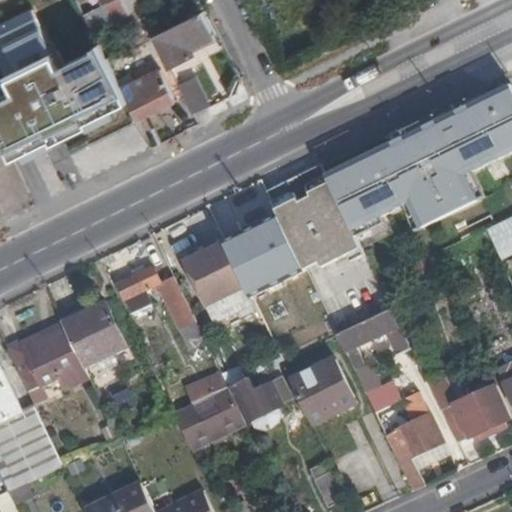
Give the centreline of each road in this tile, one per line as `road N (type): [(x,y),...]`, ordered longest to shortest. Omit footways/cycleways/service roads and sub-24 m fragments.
road 1 (secondary): [(0,269),(285,129)]
road 2 (secondary): [(285,129),(511,15)]
road 3 (residential): [(285,129),(225,0)]
